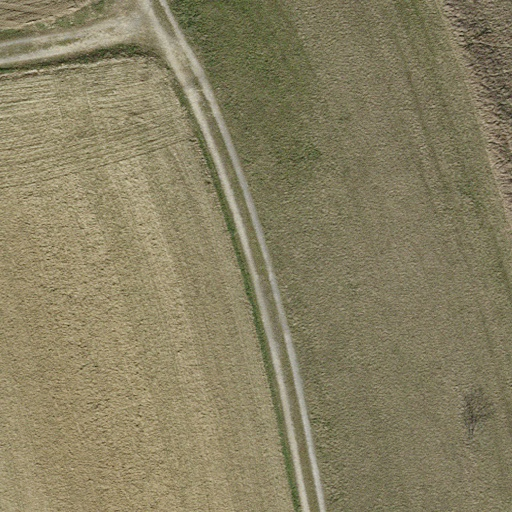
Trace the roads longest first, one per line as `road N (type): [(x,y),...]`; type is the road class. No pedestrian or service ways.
road 1 (track): [(316,511),(268,273),(209,116),(152,0)]
road 2 (track): [(162,18),(0,44)]
